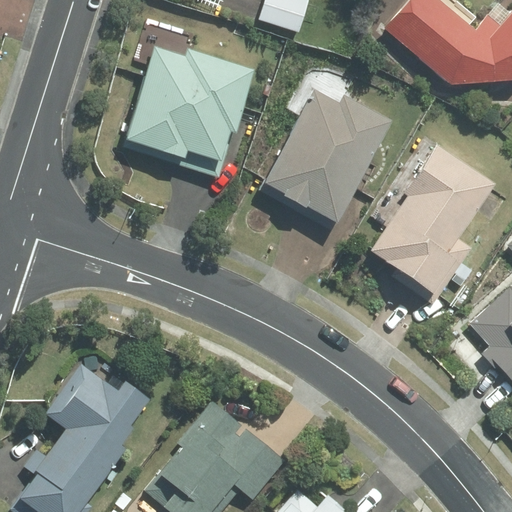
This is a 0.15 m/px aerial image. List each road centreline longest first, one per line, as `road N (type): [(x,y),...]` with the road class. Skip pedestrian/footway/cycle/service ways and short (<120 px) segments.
road 1 (residential): [(480,511),(406,418),(324,358),(213,300),(3,221)]
road 2 (residential): [(3,221),(76,0)]
